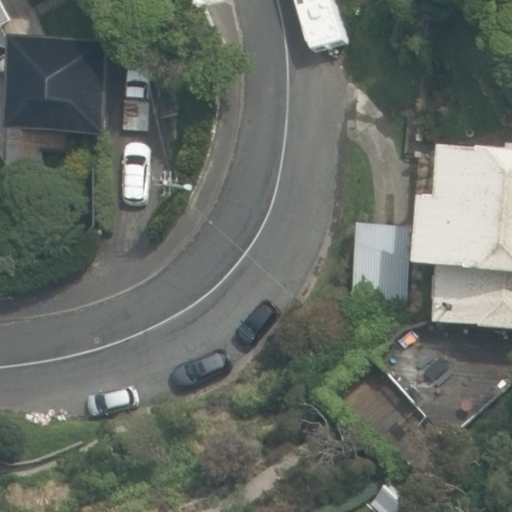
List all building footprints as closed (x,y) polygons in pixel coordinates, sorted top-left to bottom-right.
[(0,0),(0,63),(21,53),(7,28),(19,21),(8,0),(0,0)] [(116,44),(22,43),(20,138),(115,139),(116,44)] [(439,327),(511,333),(511,143),(500,143),(499,158),(449,154),(445,205),(431,204),(426,274),(443,276),(439,327)] [(364,316),(367,350),(404,321),(414,318),(417,226),(361,225),(359,316),(364,316)] [(379,511),(431,511),(433,510),(402,481),(376,508),(379,511)]
